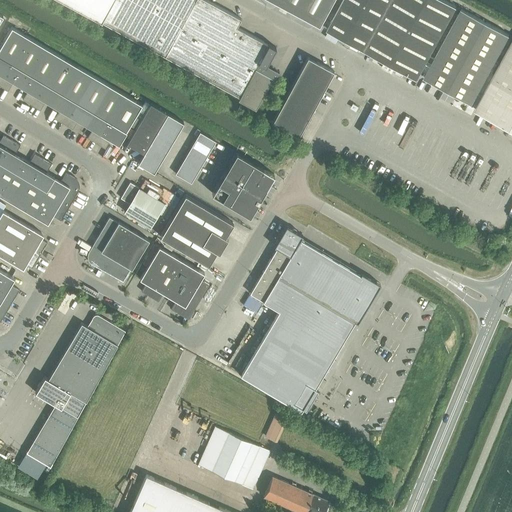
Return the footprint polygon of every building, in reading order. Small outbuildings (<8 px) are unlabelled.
[(64,0),(101,20),(239,96),(238,99),(255,108),(272,77),(271,76),(255,67),(268,44),(236,27),(241,18),(207,0),(64,0)] [(334,0),(274,0),(321,25),(334,0)] [(426,60),(429,55),(456,5),(445,0),(342,0),(327,29),(417,78),(426,60)] [(424,77),(471,103),(509,34),(461,8),(434,58),(431,63),(424,77)] [(0,83),(28,36),(12,26),(0,45),(0,83)] [(14,81),(21,85),(44,46),(28,36),(0,83),(0,85),(8,90),(14,81)] [(511,40),(474,109),(511,129),(511,40)] [(268,43),(268,44),(255,67),(271,76),(274,71),(266,66),(276,47),(268,43)] [(28,89),(22,99),(31,104),(60,55),(44,46),(21,85),(28,89)] [(46,100),(53,104),(77,65),(60,55),(31,104),(40,110),(46,100)] [(311,112),(334,70),(307,56),(272,121),(298,136),(300,132),(302,134),(314,112),(313,113),(311,112)] [(55,118),(64,124),(93,75),(77,65),(53,104),(60,108),(55,118)] [(73,129),(78,119),(86,123),(109,84),(93,75),(64,124),(73,129)] [(87,137),(96,143),(125,94),(109,84),(86,123),(93,128),(87,137)] [(105,148),(111,138),(118,143),(142,104),(125,94),(96,143),(105,148)] [(124,147),(127,142),(143,152),(167,112),(150,102),(124,147)] [(183,122),(168,112),(144,152),(138,162),(154,172),(183,122)] [(175,173),(191,182),(216,141),(200,131),(175,173)] [(0,158),(12,139),(3,134),(0,139),(0,158)] [(0,158),(0,194),(22,157),(15,153),(20,144),(12,139),(0,158)] [(212,193),(249,215),(274,174),(236,152),(212,193)] [(0,194),(16,203),(25,188),(43,158),(35,153),(29,161),(22,157),(0,194)] [(43,158),(25,188),(41,197),(53,176),(46,171),(51,163),(43,158)] [(53,176),(41,197),(57,206),(62,198),(70,203),(78,191),(79,187),(79,183),(77,179),(74,176),(66,171),(61,180),(53,176)] [(120,197),(129,202),(124,211),(150,227),(164,202),(130,181),(120,197)] [(57,206),(41,197),(25,188),(16,203),(47,222),(52,215),(61,220),(70,203),(62,198),(57,206)] [(188,195),(162,237),(208,265),(216,251),(219,252),(227,238),(225,236),(233,222),(188,195)] [(2,209),(0,213),(0,231),(40,255),(47,242),(38,237),(41,232),(2,209)] [(118,222),(109,216),(92,244),(131,268),(149,239),(118,221),(118,222)] [(274,245),(277,247),(290,255),(301,237),(303,235),(286,225),(274,245)] [(32,267),(40,255),(0,231),(0,254),(21,267),(23,262),(32,267)] [(361,272),(301,237),(290,255),(277,247),(265,267),(354,320),(357,322),(380,283),(361,272)] [(123,281),(131,268),(92,244),(88,252),(87,255),(88,260),(91,263),(123,281)] [(141,290),(150,295),(167,267),(174,254),(159,245),(139,278),(146,282),(141,290)] [(174,254),(167,267),(205,290),(209,284),(200,279),(204,272),(174,254)] [(171,308),(188,318),(205,290),(167,267),(150,295),(158,300),(163,292),(176,299),(171,308)] [(354,320),(265,267),(249,293),(278,310),(240,374),(301,410),(354,320)] [(0,320),(1,320),(19,289),(10,284),(14,277),(0,268),(0,320)] [(55,404),(26,452),(50,466),(125,330),(99,315),(96,314),(94,315),(93,316),(87,325),(81,322),(48,378),(44,376),(35,392),(55,404)] [(285,413),(278,410),(277,414),(275,413),(265,435),(274,439),(277,441),(288,418),(283,416),(285,413)] [(198,463),(252,488),(270,449),(215,425),(198,463)] [(232,511),(146,474),(128,511),(232,511)] [(304,511),(305,509),(310,511),(322,511),(328,500),(272,475),(263,495),(297,510),(296,511),(304,511)] [(201,497),(204,492),(196,486),(192,491),(201,497)]
